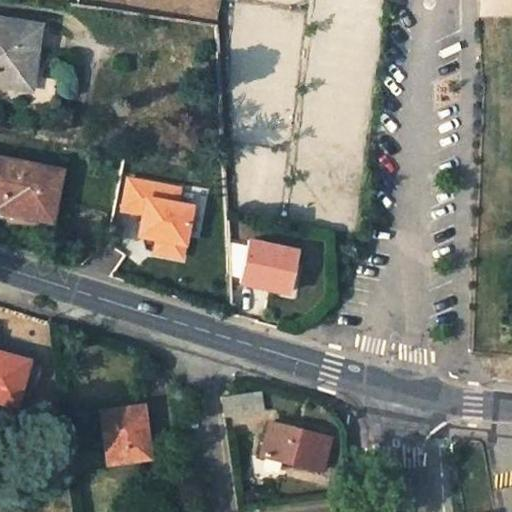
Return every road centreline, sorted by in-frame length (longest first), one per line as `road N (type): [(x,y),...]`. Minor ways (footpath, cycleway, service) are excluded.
road 1 (tertiary): [(0,269),(367,384)]
road 2 (tertiary): [(367,384),(399,502)]
